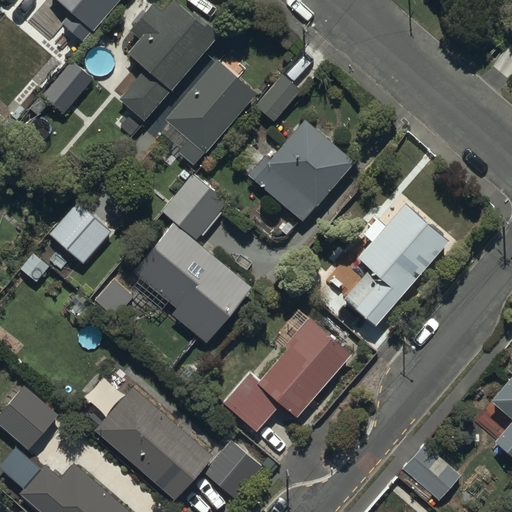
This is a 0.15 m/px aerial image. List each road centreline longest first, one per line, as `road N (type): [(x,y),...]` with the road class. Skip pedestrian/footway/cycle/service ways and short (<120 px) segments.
road 1 (residential): [(307,511),(363,462),(429,353),(511,261)]
road 2 (tertiary): [(335,0),(511,153)]
